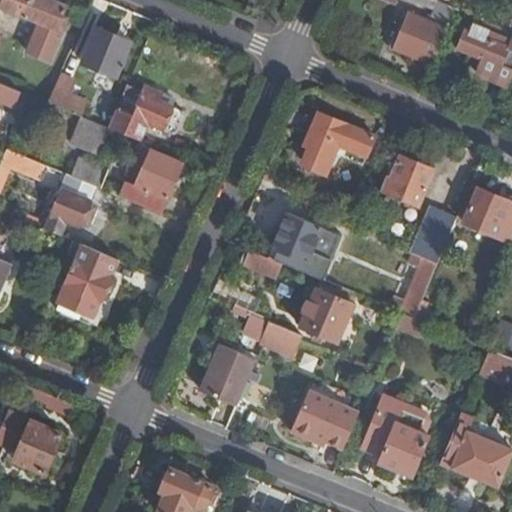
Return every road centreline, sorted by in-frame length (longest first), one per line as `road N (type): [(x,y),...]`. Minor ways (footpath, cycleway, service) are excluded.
road 1 (residential): [(286,57),(135,410)]
road 2 (residential): [(135,410),(381,511)]
road 3 (residential): [(511,149),(286,57)]
road 4 (residential): [(286,57),(146,0)]
road 5 (residential): [(0,354),(135,410)]
